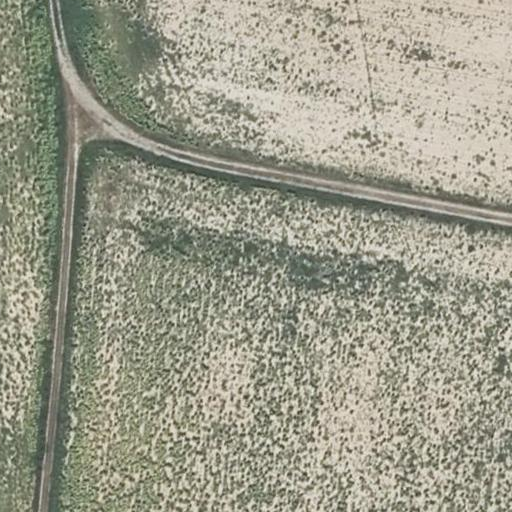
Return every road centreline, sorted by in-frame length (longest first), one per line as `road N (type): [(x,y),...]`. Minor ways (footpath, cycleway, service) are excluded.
road 1 (track): [(511,221),(206,165),(135,142),(78,95),(57,50),(51,0)]
road 2 (track): [(104,121),(86,149),(46,511)]
